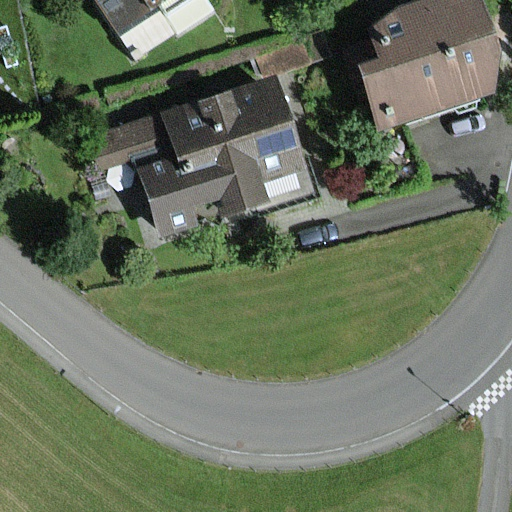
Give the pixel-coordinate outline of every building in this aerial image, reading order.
[(92,0),(114,32),(161,0),(92,0)] [(351,36),(379,121),(401,114),(488,86),(460,1),(351,36)] [(319,35),(257,56),(264,77),(326,56),(319,35)] [(128,129),(159,234),(241,207),(250,204),(257,216),(317,199),(303,159),(289,164),(264,88),(128,129)] [(390,130),(336,148),(354,204),(408,187),(390,130)]
